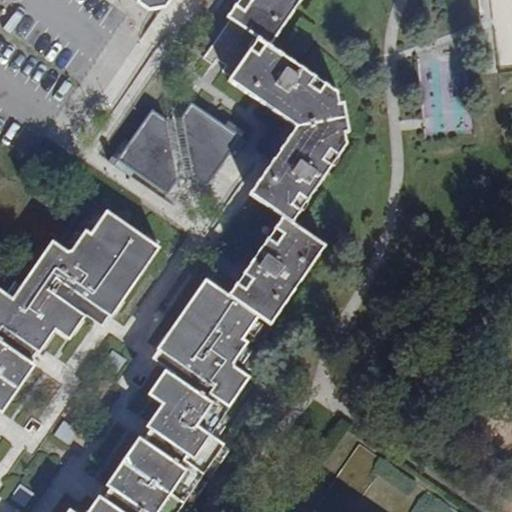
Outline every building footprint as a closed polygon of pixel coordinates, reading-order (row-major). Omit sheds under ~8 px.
[(153,10),(161,8),(166,0),(138,0),(140,1),(150,8),(153,10)] [(169,0),(166,0),(161,8),(165,7),(169,0)] [(282,216),(227,296),(258,317),(270,325),(324,246),(292,224),(345,145),(343,134),(338,106),(336,92),(269,48),(293,13),(274,0),(297,0),(300,2),(301,0),(239,0),(227,18),(230,20),(204,58),(212,65),(216,59),(227,66),(223,72),(231,77),(230,81),(262,104),(280,80),(290,87),(274,112),(295,128),(280,150),(305,168),(298,178),(273,162),(249,195),(282,216)] [(274,0),(293,13),(300,2),(297,0),(274,0)] [(147,11),(150,8),(140,1),(138,4),(147,11)] [(262,104),(274,112),(290,87),(280,80),(262,104)] [(344,104),(338,106),(343,134),(348,132),(344,104)] [(191,105),(182,118),(191,177),(207,186),(230,154),(235,157),(245,142),(241,137),(243,132),(228,122),(225,126),(191,105)] [(178,178),(167,120),(152,111),(130,143),(126,139),(110,162),(131,177),(134,172),(167,193),(178,178)] [(182,118),(167,120),(178,178),(191,177),(182,118)] [(280,150),(273,162),(298,178),(305,168),(280,150)] [(0,342),(8,331),(35,352),(52,327),(55,329),(65,338),(83,312),(56,294),(63,284),(89,303),(102,312),(127,278),(129,280),(132,282),(156,247),(105,213),(90,235),(85,231),(71,251),(67,252),(53,242),(12,299),(0,291),(0,402),(28,362),(0,343),(0,342)] [(111,318),(158,249),(156,247),(132,282),(108,315),(111,318)] [(102,312),(105,314),(129,280),(127,278),(102,312)] [(105,314),(108,315),(132,282),(129,280),(105,314)] [(157,349),(160,351),(183,318),(208,282),(204,280),(157,349)] [(242,339),(258,317),(227,296),(208,282),(183,318),(187,320),(189,322),(166,356),(178,365),(206,384),(199,395),(171,375),(154,399),(162,405),(165,406),(168,408),(154,431),(180,451),(172,462),(145,443),(112,490),(140,510),(137,511),(120,511),(105,501),(97,511),(175,511),(221,445),(210,436),(249,379),(234,368),(234,363),(247,343),(242,339)] [(83,312),(89,303),(63,284),(56,294),(83,312)] [(86,315),(83,312),(65,338),(68,340),(86,315)] [(160,351),(163,353),(187,320),(183,318),(160,351)] [(163,353),(166,356),(189,322),(187,320),(163,353)] [(39,353),(55,329),(52,327),(35,352),(39,353)] [(0,343),(28,362),(35,352),(8,331),(0,342),(0,343)] [(0,409),(31,365),(28,362),(0,402),(0,409)] [(34,367),(31,365),(0,409),(0,412),(1,413),(34,367)] [(178,365),(171,375),(199,395),(206,384),(178,365)] [(148,396),(151,397),(168,373),(165,371),(148,396)] [(151,397),(154,399),(171,375),(168,373),(151,397)] [(148,427),(150,428),(165,406),(162,405),(148,427)] [(150,428),(154,431),(168,408),(165,406),(150,428)] [(154,431),(145,443),(172,462),(180,451),(154,431)] [(106,486),(109,488),(142,441),(139,438),(106,486)] [(109,488),(112,490),(145,443),(142,441),(109,488)] [(112,490),(105,501),(120,511),(137,511),(140,510),(112,490)] [(88,511),(92,511),(102,498),(99,496),(88,511)] [(92,511),(97,511),(105,501),(102,498),(92,511)]
